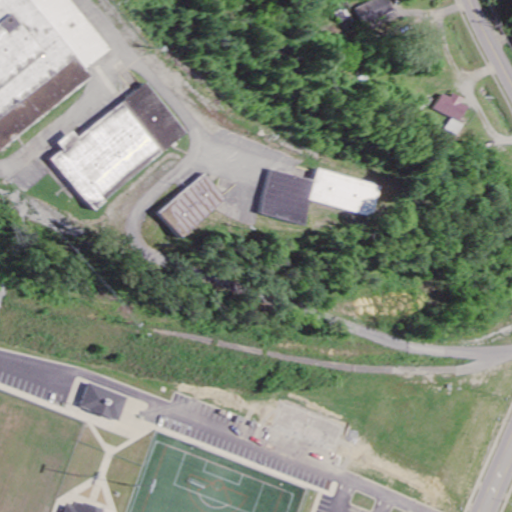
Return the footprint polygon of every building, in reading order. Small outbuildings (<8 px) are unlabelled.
[(107,50),(69,0),(0,0),(0,145),(90,78),(83,68),(107,50)] [(377,0),(357,9),(364,24),(408,5),(405,0),(377,0)] [(184,133),(146,83),(74,137),(70,131),(55,142),(60,149),(47,159),(86,211),(98,202),(94,196),(157,149),(159,152),(184,133)] [(471,107),(464,103),(466,99),(455,93),(452,98),(444,94),(438,109),(464,122),(471,107)] [(378,185),(316,170),(313,180),(269,170),(258,215),(302,225),(307,202),(370,217),(378,185)] [(153,211),(171,238),(224,202),(206,175),(153,211)] [(123,421),(130,396),(90,385),(83,410),(123,421)] [(97,511),(68,502),(64,511),(97,511)]
